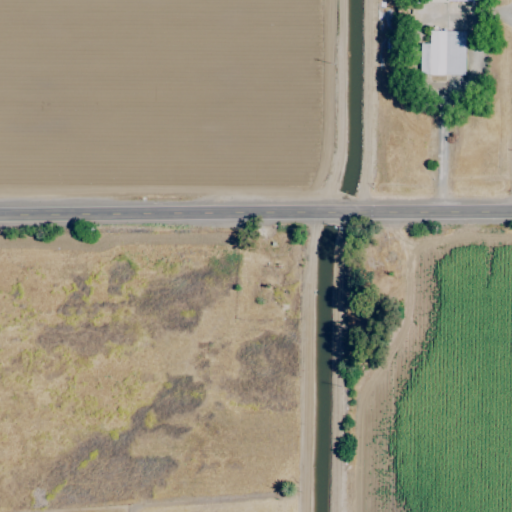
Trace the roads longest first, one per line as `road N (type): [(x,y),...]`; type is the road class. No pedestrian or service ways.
road 1 (tertiary): [(0,212),(372,211)]
road 2 (track): [(372,211),(354,292),(346,511)]
road 3 (tertiary): [(511,211),(372,211)]
